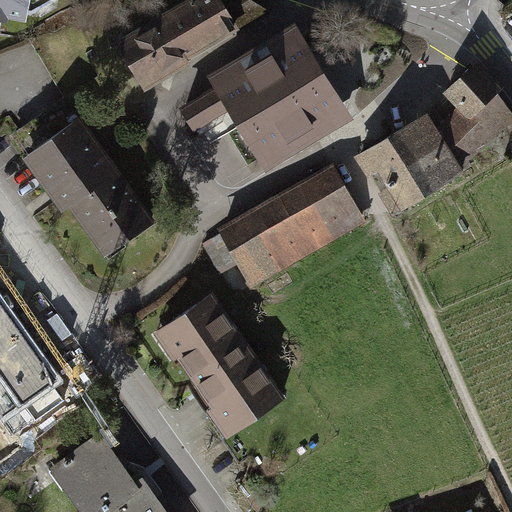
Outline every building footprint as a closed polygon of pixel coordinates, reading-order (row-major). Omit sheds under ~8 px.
[(30,0),(0,0),(0,12),(27,17),(30,0)] [(226,0),(176,0),(111,37),(147,87),(249,33),(226,0)] [(297,20),(180,95),(198,127),(238,109),(272,167),(355,119),(297,20)] [(475,64),(446,92),(458,110),(441,122),(467,163),(511,122),(511,118),(496,93),(501,91),(475,64)] [(70,108),(19,146),(103,258),(154,219),(70,108)] [(432,112),(368,145),(403,204),(466,169),(432,112)] [(336,161),(220,224),(254,283),(370,223),(336,161)] [(283,399),(209,295),(150,336),(223,441),(283,399)] [(0,309),(0,416),(13,435),(64,400),(0,309)] [(105,511),(146,482),(106,430),(54,469),(85,511),(105,511)] [(167,511),(146,482),(105,511),(167,511)]
